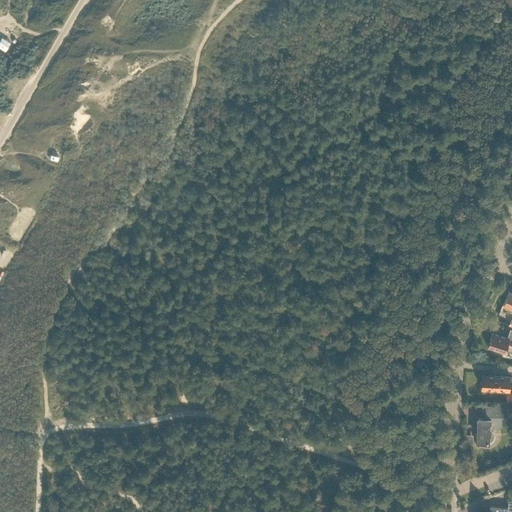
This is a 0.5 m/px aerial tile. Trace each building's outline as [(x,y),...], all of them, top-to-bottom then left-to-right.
[(511,293),(508,292),(503,304),(511,308),(509,311),(511,312),(511,293)] [(488,341),(487,344),(488,346),(487,347),(505,353),(507,346),(511,347),(511,330),(510,330),(507,338),(492,334),(490,341),(488,341)] [(480,381),(479,386),(481,386),(481,389),(509,390),(510,376),(482,375),(481,381),(480,381)] [(478,419),(478,438),(480,439),(481,440),(482,441),(484,443),(485,443),(487,444),(490,443),(492,442),(494,441),(494,440),(495,438),(495,435),(494,433),(493,431),(492,430),(493,428),(501,428),(502,420),(511,420),(511,416),(511,406),(483,406),(482,419),(478,419)] [(511,511),(511,500),(508,501),(507,507),(493,506),(492,511),(475,511),(474,511),(511,511)]
